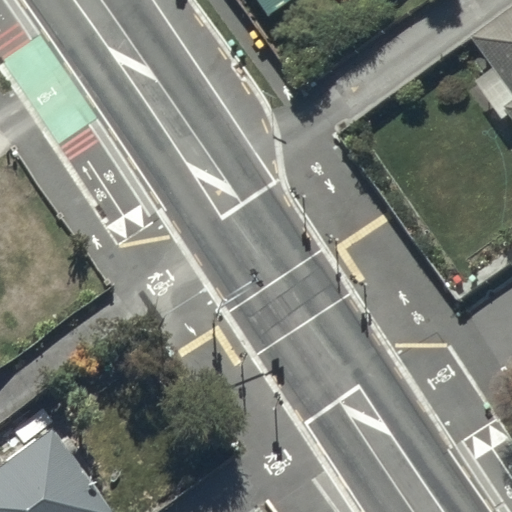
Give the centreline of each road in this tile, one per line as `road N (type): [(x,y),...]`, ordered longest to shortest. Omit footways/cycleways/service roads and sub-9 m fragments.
road 1 (tertiary): [(212,191),(432,511)]
road 2 (residential): [(477,0),(212,191)]
road 3 (tertiary): [(74,0),(212,191)]
